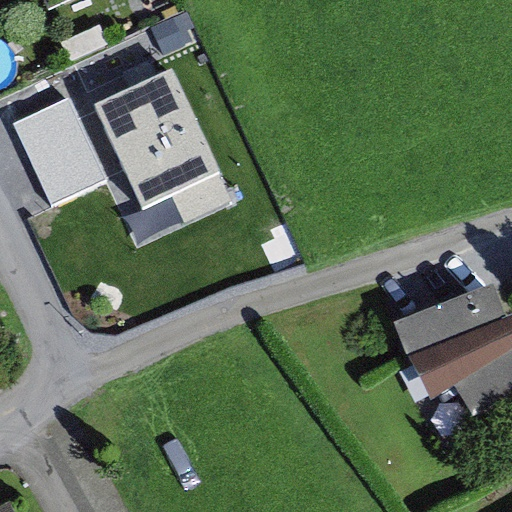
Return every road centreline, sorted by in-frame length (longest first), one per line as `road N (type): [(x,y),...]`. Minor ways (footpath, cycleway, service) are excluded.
road 1 (residential): [(79,371),(511,228)]
road 2 (residential): [(79,371),(0,218)]
